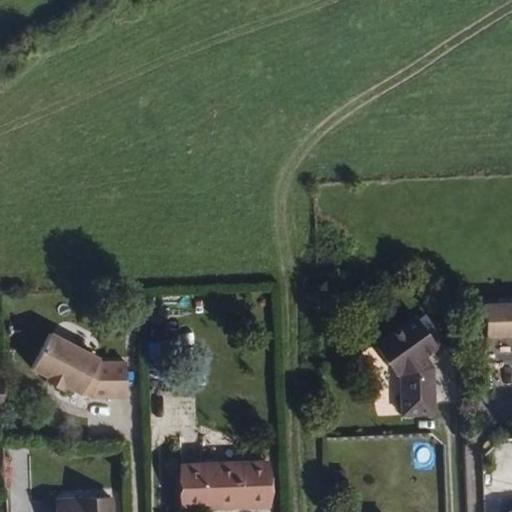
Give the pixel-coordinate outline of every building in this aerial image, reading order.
[(511,312),(489,314),(490,344),(511,342),(511,312)] [(405,314),(365,350),(391,379),(399,381),(400,416),(432,416),(433,375),(430,375),(430,369),(421,357),(435,344),(405,314)] [(129,394),(129,358),(105,360),(98,359),(98,356),(48,333),(32,369),(48,376),(64,383),(94,396),(129,394)] [(64,383),(48,376),(47,383),(63,389),(64,383)] [(272,461),(188,464),(189,507),(273,504),(272,461)] [(114,511),(114,499),(59,500),(59,511),(114,511)]
